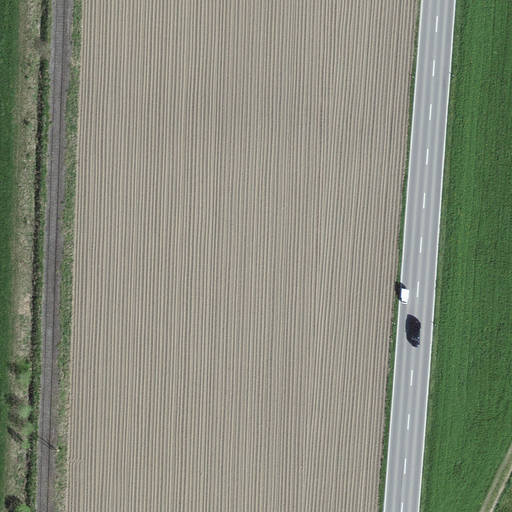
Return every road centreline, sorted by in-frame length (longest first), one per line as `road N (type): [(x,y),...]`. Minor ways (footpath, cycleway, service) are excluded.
road 1 (tertiary): [(401,511),(438,0)]
road 2 (track): [(13,0),(0,456)]
